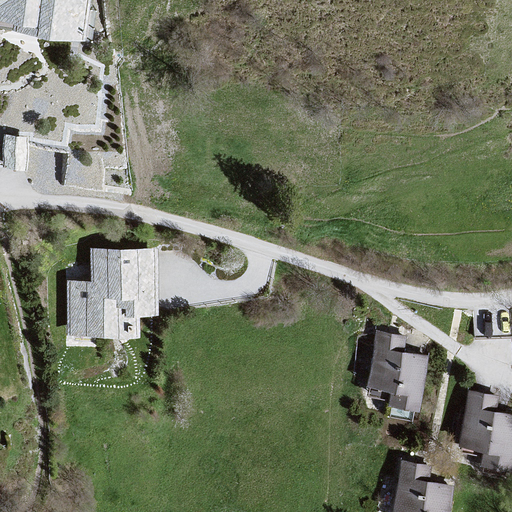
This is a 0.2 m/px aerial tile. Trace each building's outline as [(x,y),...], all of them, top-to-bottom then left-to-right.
[(90,0),(0,0),(0,21),(84,37),(90,0)] [(2,155),(22,158),(26,132),(6,129),(2,155)] [(83,250),(81,284),(63,285),(61,339),(129,340),(134,320),(147,320),(150,251),(83,250)] [(376,409),(408,416),(421,358),(396,353),(399,341),(372,335),(358,392),(379,398),(376,409)] [(483,472),(499,473),(510,419),(491,415),(492,402),(463,396),(453,453),(485,461),(483,472)] [(429,473),(393,464),(382,511),(443,511),(450,492),(426,486),(429,473)]
